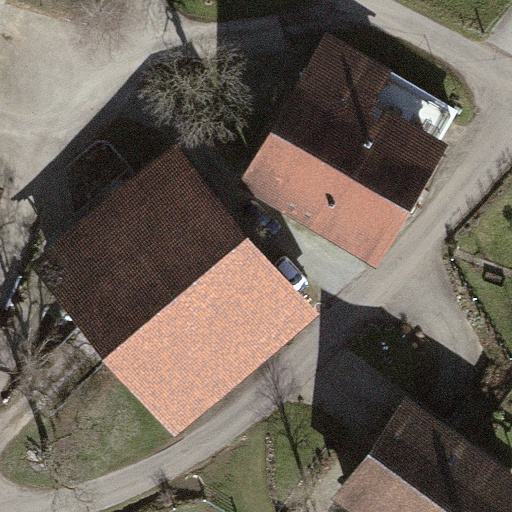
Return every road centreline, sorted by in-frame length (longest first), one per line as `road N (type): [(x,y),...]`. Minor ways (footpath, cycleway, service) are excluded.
road 1 (unclassified): [(51,511),(158,478),(284,395),(511,127)]
road 2 (residential): [(343,0),(511,93)]
